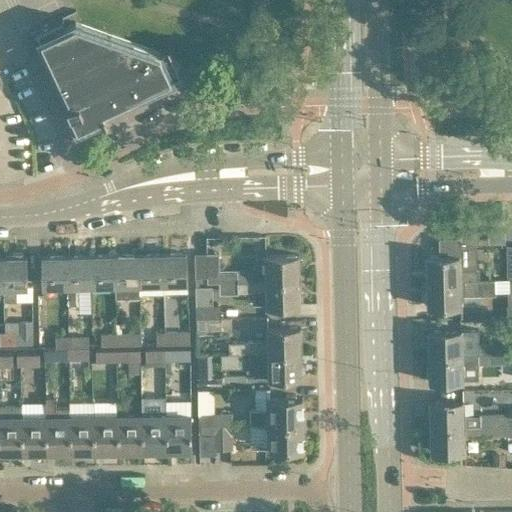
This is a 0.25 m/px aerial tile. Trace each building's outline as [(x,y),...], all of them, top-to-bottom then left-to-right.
[(75,11),(37,28),(72,102),(67,104),(71,113),(72,113),(78,125),(83,123),(84,123),(92,119),(104,113),(107,119),(108,119),(103,110),(180,73),(171,53),(168,47),(167,47),(169,52),(171,56),(163,60),(159,53),(74,23),(57,31),(53,22),(75,12),(75,11)] [(478,268),(465,268),(460,268),(459,243),(475,243),(477,243),(477,230),(457,231),(458,238),(439,238),(440,255),(427,256),(427,259),(424,260),(424,268),(427,268),(427,280),(478,279),(478,268)] [(219,253),(207,254),(207,277),(207,282),(220,281),(219,253)] [(27,258),(23,258),(23,254),(13,254),(13,258),(3,259),(4,287),(3,287),(4,300),(17,299),(17,286),(27,285),(27,258)] [(187,254),(163,255),(163,282),(188,282),(187,254)] [(207,277),(207,254),(194,254),(195,278),(207,277)] [(266,274),(266,280),(298,279),(298,267),(300,267),(300,258),(298,258),(298,254),(265,255),(266,274)] [(163,255),(139,256),(139,283),(163,282),(163,255)] [(90,257),(91,284),(116,283),(115,256),(90,257)] [(139,283),(139,256),(115,256),(116,283),(116,295),(128,295),(128,283),(139,283)] [(67,284),(66,257),(42,258),(42,285),(67,284)] [(91,284),(90,257),(66,257),(67,284),(91,284)] [(237,272),(237,281),(254,281),(254,280),(254,271),(237,272)] [(495,278),(478,279),(427,280),(428,292),(425,292),(425,301),(428,301),(428,306),(461,305),(461,302),(465,302),(464,294),(496,293),(495,278)] [(299,292),(298,279),(266,280),(254,280),(254,281),(237,281),(237,291),(266,290),(266,305),(299,304),(299,300),(301,300),(301,292),(299,292)] [(220,306),(196,306),(196,318),(220,318),(220,306)] [(221,330),(220,318),(196,318),(196,330),(221,330)] [(19,319),(19,333),(16,333),(16,344),(33,344),(32,319),(19,319)] [(267,342),(229,343),(229,353),(239,352),(300,351),(300,338),(302,338),(302,330),(300,330),(300,327),(267,327),(267,342)] [(478,335),(472,330),(429,331),(429,334),(426,334),(426,343),(429,343),(429,355),(462,355),(462,354),(478,354),(478,343),(478,335)] [(189,331),(173,332),(173,342),(190,342),(189,331)] [(173,332),(157,332),(157,343),(173,342),(173,332)] [(16,344),(16,333),(0,334),(1,344),(16,344)] [(117,333),(116,333),(101,334),(101,345),(117,344),(117,333)] [(140,333),(117,333),(117,344),(140,344),(140,333)] [(88,335),(67,336),(67,348),(89,347),(88,335)] [(67,348),(67,336),(56,336),(56,341),(56,348),(67,348)] [(478,343),(478,354),(495,354),(495,353),(495,343),(478,343)] [(67,348),(67,359),(89,359),(89,347),(67,348)] [(56,348),(44,348),(44,360),(67,359),(67,348),(56,348)] [(167,360),(167,348),(145,349),(145,360),(164,360),(167,360)] [(189,360),(189,348),(167,348),(167,360),(189,360)] [(118,361),(118,349),(95,350),(96,361),(118,361)] [(140,349),(118,349),(118,361),(140,360),(140,349)] [(300,351),(239,352),(239,362),(247,362),(248,377),(301,376),(301,372),(303,372),(303,363),(301,363),(300,351)] [(0,365),(13,365),(13,353),(0,353),(0,365)] [(40,365),(40,353),(17,353),(17,365),(40,365)] [(463,378),(462,363),(509,363),(509,353),(495,353),(495,354),(478,354),(462,354),(462,355),(429,355),(430,367),(427,368),(427,376),(430,376),(430,379),(463,378)] [(222,377),(198,377),(198,389),(222,389),(222,377)] [(266,408),(250,408),(250,422),(266,421),(302,421),(302,396),(295,397),(295,395),(285,395),(286,397),(270,397),(266,397),(266,408)] [(47,451),(71,451),(70,416),(70,407),(56,407),(56,396),(47,396),(47,416),(47,451)] [(166,450),(166,415),(165,397),(141,398),(142,415),(142,450),(166,450)] [(464,425),(463,400),(430,401),(430,405),(428,405),(428,413),(430,413),(431,426),(464,425)] [(0,451),(23,452),(22,416),(22,404),(0,404),(0,451)] [(230,412),(201,413),(201,432),(213,432),(213,423),(230,422),(230,412)] [(511,433),(511,413),(496,414),(496,424),(480,425),(480,434),(511,433)] [(191,449),(190,414),(166,415),(166,450),(191,449)] [(496,424),(496,414),(480,415),(479,415),(480,425),(496,424)] [(118,450),(118,415),(94,416),(94,451),(118,450)] [(142,450),(142,415),(118,415),(118,450),(142,450)] [(23,452),(47,451),(47,416),(22,416),(23,452)] [(94,451),(94,416),(70,416),(71,451),(94,451)] [(303,447),(302,421),(266,421),(267,447),(286,447),(286,449),(296,449),(296,447),(303,447)] [(231,451),(230,422),(213,423),(213,432),(214,451),(231,451)] [(464,435),(464,425),(431,426),(431,438),(428,438),(429,447),(431,446),(431,451),(464,450),(464,435)]
